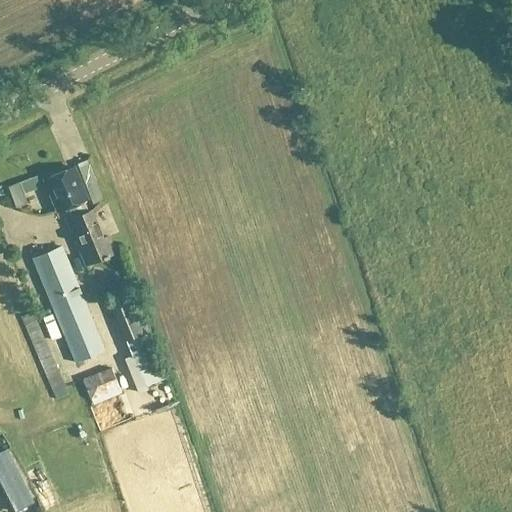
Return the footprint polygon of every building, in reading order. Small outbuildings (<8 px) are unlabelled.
[(63,218),(84,209),(82,203),(84,202),(71,170),(43,181),(56,214),(61,212),(63,218)] [(25,205),(17,185),(6,189),(14,209),(25,205)] [(84,209),(63,218),(83,268),(114,256),(107,239),(104,241),(92,211),(86,214),(84,209)] [(60,249),(29,262),(66,352),(67,351),(72,365),(103,353),(97,339),(60,249)] [(119,277),(112,287),(124,295),(131,285),(119,277)] [(148,334),(131,292),(107,302),(125,344),(148,334)] [(58,376),(39,331),(26,337),(45,381),(58,376)] [(110,369),(80,381),(89,402),(118,390),(110,369)] [(0,472),(0,488),(11,511),(16,511),(32,504),(13,466),(0,472)]
